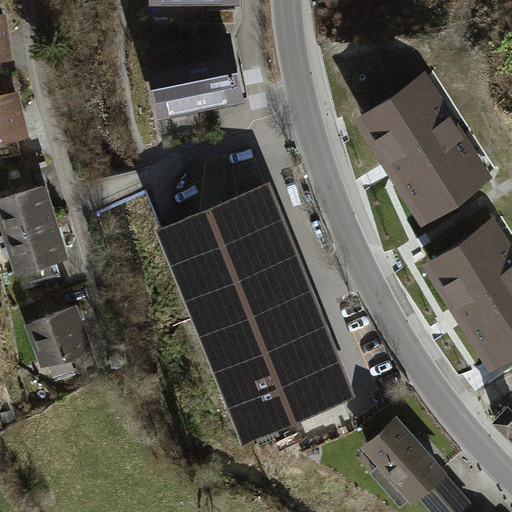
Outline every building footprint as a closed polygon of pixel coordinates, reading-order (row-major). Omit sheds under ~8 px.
[(236,22),(236,8),(208,8),(208,22),(236,22)] [(0,15),(0,71),(2,71),(0,55),(9,54),(4,15),(0,15)] [(241,94),(229,37),(149,54),(161,110),(241,94)] [(486,175),(423,77),(364,115),(426,213),(486,175)] [(0,95),(0,157),(21,152),(16,133),(25,131),(15,92),(0,95)] [(0,198),(10,232),(53,219),(43,185),(0,198)] [(258,187),(161,226),(245,433),(341,394),(258,187)] [(26,284),(60,273),(55,255),(63,252),(53,219),(10,232),(26,284)] [(433,260),(495,358),(511,346),(511,255),(491,223),(433,260)] [(74,306),(32,322),(54,380),(75,372),(67,351),(88,343),(74,306)] [(496,417),(508,429),(511,425),(511,409),(508,405),(496,417)] [(441,470),(395,419),(368,443),(386,464),(382,468),(399,487),(403,484),(413,494),(441,470)] [(455,511),(468,501),(444,474),(421,495),(435,511),(455,511)]
